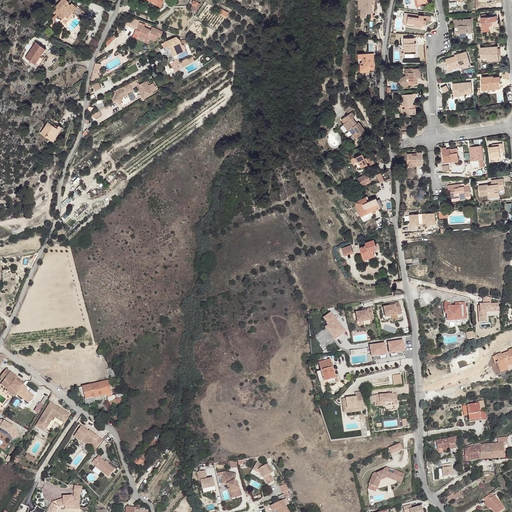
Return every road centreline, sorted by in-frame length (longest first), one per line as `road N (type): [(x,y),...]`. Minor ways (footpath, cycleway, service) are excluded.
road 1 (residential): [(443,511),(422,484),(416,348),(387,145)]
road 2 (residential): [(0,342),(60,208),(90,65),(120,0)]
road 3 (residential): [(152,511),(133,490),(113,431),(0,347)]
road 4 (residential): [(387,145),(382,87),(392,0)]
road 5 (residential): [(432,139),(431,58),(443,28),(437,0)]
